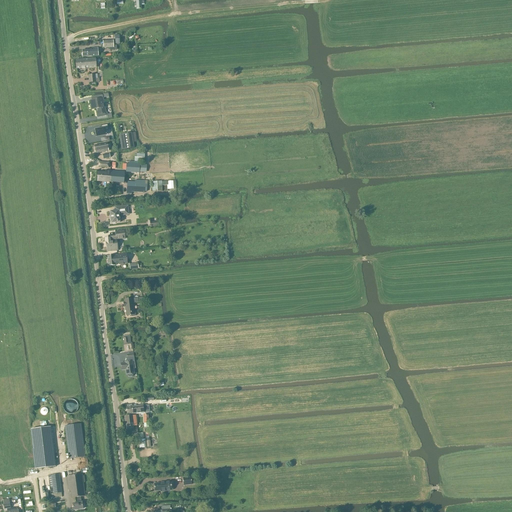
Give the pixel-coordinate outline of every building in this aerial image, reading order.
[(143,0),(142,0),(141,0),(136,0),(136,9),(142,9),(141,5),(144,4),(143,0)] [(92,49),(82,50),(82,57),(95,56),(98,56),(98,48),(92,48),(92,49)] [(75,60),(76,69),(96,67),(96,58),(75,60)] [(95,74),(88,75),(89,83),(96,82),(99,82),(99,78),(97,78),(96,78),(95,74)] [(92,100),(90,100),(91,110),(97,109),(98,111),(97,111),(98,117),(106,115),(106,113),(103,98),(102,95),(98,96),(98,99),(92,100)] [(102,128),(95,130),(96,137),(106,135),(105,130),(108,130),(107,125),(102,126),(102,128)] [(132,133),(119,135),(121,150),(134,148),(133,142),(132,133)] [(107,144),(94,146),(95,151),(99,150),(100,153),(100,152),(101,152),(108,151),(107,144)] [(145,165),(140,164),(126,163),(126,172),(139,173),(139,172),(144,172),(145,165)] [(109,183),(110,170),(105,170),(105,173),(98,172),(97,182),(109,183)] [(125,171),(110,170),(109,183),(124,184),(125,171)] [(127,183),(127,191),(131,192),(144,192),(144,191),(146,191),(146,190),(146,184),(146,181),(144,181),(138,180),(138,184),(127,183)] [(117,211),(110,212),(111,223),(112,223),(113,224),(116,224),(116,223),(120,223),(120,216),(129,215),(129,213),(128,206),(117,207),(117,211)] [(115,236),(112,236),(105,237),(107,252),(118,251),(117,240),(114,240),(125,239),(124,231),(115,232),(115,236)] [(126,254),(114,255),(107,256),(108,266),(115,265),(127,264),(126,254)] [(138,298),(132,298),(124,299),(124,302),(123,302),(124,307),(125,307),(126,316),(131,315),(131,316),(136,316),(135,311),(134,311),(133,303),(138,302),(138,298)] [(134,373),(133,361),(135,361),(133,353),(127,354),(127,358),(125,362),(124,362),(125,362),(121,363),(122,370),(126,369),(127,374),(128,374),(128,376),(129,377),(132,376),(133,375),(133,374),(134,373)] [(127,416),(124,416),(126,426),(126,427),(137,425),(136,415),(133,415),(130,416),(130,414),(133,414),(132,407),(132,406),(132,404),(126,405),(126,407),(127,415),(128,416),(127,416)] [(143,406),(132,407),(133,414),(144,413),(149,412),(149,405),(143,406)] [(85,457),(81,424),(65,426),(69,459),(85,457)] [(36,470),(56,468),(52,427),(31,429),(36,470)] [(59,474),(48,476),(50,488),(52,487),(53,494),(57,493),(61,493),(62,493),(59,474)] [(72,500),(75,500),(76,503),(72,503),(73,510),(83,509),(82,502),(81,502),(81,497),(85,496),(82,474),(67,476),(69,492),(71,492),(72,500)] [(163,484),(154,485),(154,492),(160,491),(160,492),(172,491),(172,490),(173,490),(173,486),(171,486),(171,482),(163,483),(163,484)] [(10,503),(4,504),(4,509),(7,508),(7,511),(6,511),(5,511),(18,511),(18,510),(17,509),(17,508),(16,508),(15,508),(10,508),(10,503)]
